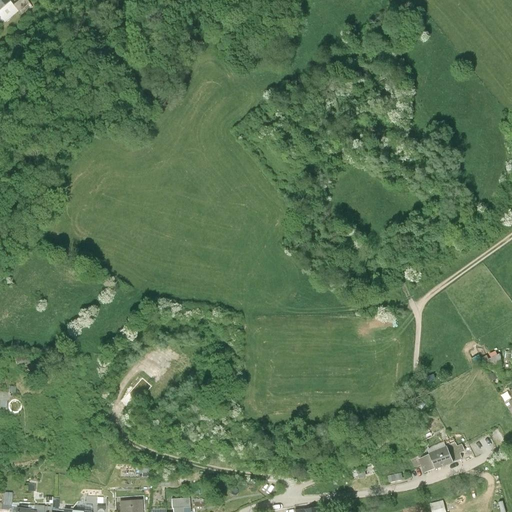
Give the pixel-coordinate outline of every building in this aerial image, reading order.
[(0,0),(0,10),(11,1),(10,0),(0,0)] [(28,0),(19,0),(14,5),(18,10),(22,15),(33,6),(28,0)] [(0,13),(5,20),(18,10),(14,5),(11,1),(0,10),(0,13)] [(446,448),(447,451),(453,466),(463,462),(456,444),(446,448)] [(447,451),(430,457),(436,472),(453,466),(447,451)] [(425,476),(436,472),(430,457),(419,461),(425,476)] [(389,484),(402,482),(401,475),(388,477),(389,484)] [(431,511),(441,509),(438,499),(428,502),(430,511),(431,511)] [(140,511),(140,500),(119,502),(119,511),(140,511)] [(170,501),(171,511),(182,511),(182,510),(189,510),(188,500),(170,501)]
